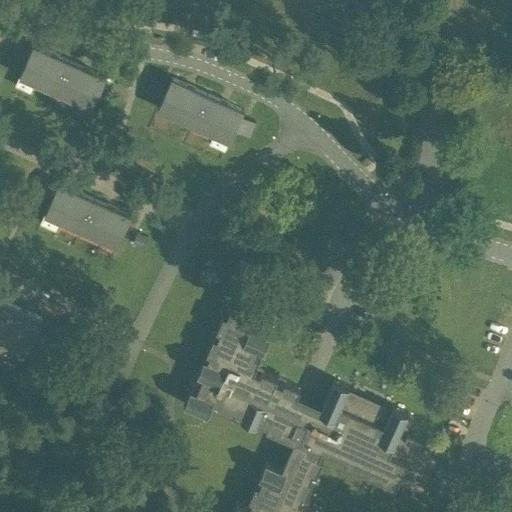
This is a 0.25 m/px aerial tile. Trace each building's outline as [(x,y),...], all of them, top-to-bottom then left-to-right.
[(20,75),(16,85),(30,91),(34,82),(56,91),(69,61),(33,45),(19,75),(20,75)] [(69,61),(56,91),(92,107),(105,77),(69,61)] [(154,80),(149,93),(161,98),(157,108),(193,124),(207,93),(171,77),(167,86),(154,80)] [(207,93),(193,124),(215,133),(210,143),(224,149),(229,140),(230,140),(234,131),(247,137),(252,124),(240,118),(243,110),(207,93)] [(45,213),(41,223),(55,229),(59,220),(81,229),(94,198),(58,182),(44,213),(45,213)] [(94,198),(81,229),(117,245),(130,214),(94,198)] [(7,302),(0,318),(0,335),(30,349),(43,318),(7,302)] [(191,387),(184,403),(207,414),(213,401),(220,403),(218,407),(234,414),(235,410),(242,413),(241,417),(256,424),(258,420),(268,425),(266,428),(294,441),(282,467),(266,460),(259,476),(263,478),(260,484),(256,483),(249,498),(253,500),(250,507),(237,501),(231,511),(324,511),(321,510),(320,511),(314,511),(312,511),(313,508),(314,509),(314,507),(300,501),(303,495),(307,496),(314,480),(310,479),(313,472),(317,474),(324,458),(320,456),(323,449),(347,460),(345,463),(374,476),(375,472),(398,482),(411,488),(410,492),(424,498),(433,477),(426,474),(430,464),(438,468),(445,451),(407,434),(406,437),(398,434),(408,411),(393,405),(392,407),(391,409),(347,390),(348,388),(349,385),(334,378),(322,404),(312,400),(310,399),(308,404),(295,399),(298,394),(301,387),(285,380),(283,383),(277,380),(278,377),(262,370),(261,374),(254,371),(260,356),(259,356),(259,357),(257,356),(260,348),(263,350),(270,334),(267,333),(268,329),(270,324),(271,324),(273,320),(256,313),(255,316),(247,312),(248,309),(232,302),(231,306),(227,315),(223,313),(216,329),(220,331),(217,337),(213,336),(207,351),(210,353),(207,359),(204,357),(197,373),(203,376),(197,390),(191,387)]
